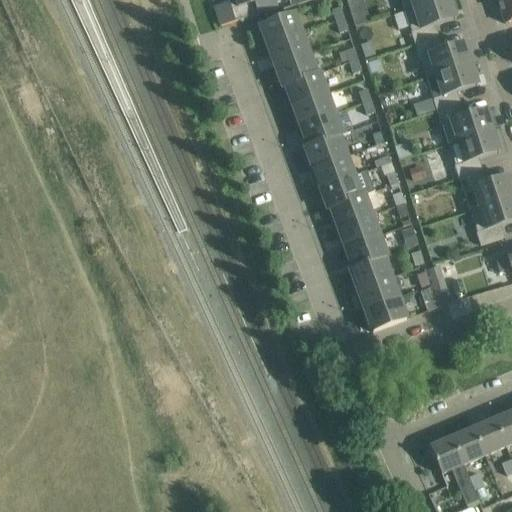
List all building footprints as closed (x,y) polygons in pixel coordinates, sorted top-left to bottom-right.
[(234,0),(235,2),(215,9),(221,27),(278,10),(274,0),(234,0)] [(343,0),(352,26),(368,21),(361,0),(343,0)] [(444,0),(400,0),(405,13),(444,0)] [(439,39),(435,27),(455,20),(448,0),(444,0),(405,13),(411,33),(410,34),(415,47),(439,39)] [(511,0),(510,0),(498,4),(504,25),(511,22),(511,0)] [(336,23),(344,20),(340,9),(332,12),(336,23)] [(294,15),(260,27),(267,48),(301,36),(294,15)] [(340,35),(347,32),(344,20),(336,23),(340,35)] [(301,36),(267,48),(275,69),(309,57),(301,36)] [(470,65),(463,44),(443,51),(439,39),(415,47),(419,59),(420,59),(426,80),(470,65)] [(349,64),(357,61),(353,50),(346,53),(349,64)] [(309,57),(275,69),(283,90),(286,89),(317,77),(316,76),(309,57)] [(353,76),(361,73),(357,61),(349,64),(353,76)] [(436,113),(460,105),(457,93),(477,87),(470,65),(426,80),(427,81),(436,78),(442,97),(432,101),(436,113)] [(317,77),(286,89),(293,109),(327,96),(319,75),(316,76),(317,77)] [(363,105),(370,102),(367,91),(359,94),(363,105)] [(327,96),(293,109),(300,128),(334,116),(327,96)] [(367,117),(374,114),(370,102),(363,105),(367,117)] [(464,117),(460,105),(436,113),(441,126),(442,126),(448,146),(492,132),(485,111),(464,117)] [(334,116),(300,128),(307,148),(339,137),(339,138),(342,137),(334,116)] [(454,167),(458,180),(482,172),(478,160),(499,153),(492,132),(448,146),(449,147),(455,167),(454,167)] [(307,148),(304,149),(312,170),(346,158),(339,138),(339,137),(307,148)] [(346,158),(312,170),(320,191),(354,179),(346,158)] [(486,184),(482,172),(458,180),(463,193),(470,213),(511,198),(511,193),(507,177),(486,184)] [(395,177),(387,181),(389,188),(398,184),(395,177)] [(354,179),(320,191),(328,212),(331,211),(362,200),(361,197),(354,179)] [(362,200),(331,211),(338,231),(372,218),(364,196),(361,197),(362,200)] [(511,223),(511,198),(470,213),(477,234),(476,234),(480,247),(504,240),(500,227),(511,223)] [(372,218),(338,231),(345,250),(379,237),(372,218)] [(379,237),(345,250),(352,269),(383,258),(384,260),(387,259),(379,237)] [(511,253),(494,259),(499,274),(511,270),(511,274),(511,253)] [(352,269),(349,271),(357,292),(391,279),(384,260),(383,258),(352,269)] [(439,266),(427,270),(434,294),(447,290),(439,266)] [(357,292),(365,312),(399,300),(391,279),(357,292)] [(399,300),(365,312),(372,333),(406,321),(399,300)] [(506,448),(511,446),(511,412),(494,420),(506,448)] [(485,458),(506,448),(494,420),(473,430),(485,458)] [(464,467),(485,458),(473,430),(451,439),(464,467)] [(478,502),(474,491),(464,467),(451,439),(429,448),(441,476),(452,472),(466,507),(478,502)] [(506,478),(511,475),(511,461),(501,465),(506,478)] [(474,491),(484,487),(479,475),(469,479),(474,491)]
